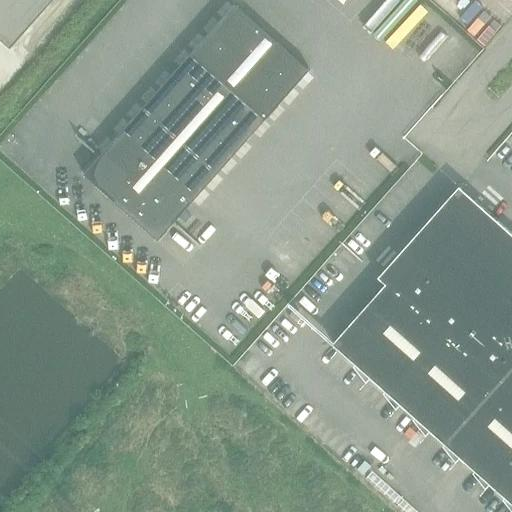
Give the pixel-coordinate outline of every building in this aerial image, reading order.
[(0,0),(0,40),(10,49),(53,0),(0,0)] [(83,174),(158,241),(310,70),(235,3),(83,174)] [(333,344),(445,444),(511,369),(511,233),(459,187),(378,278),(386,284),(333,344)] [(284,243),(270,259),(279,266),(293,251),(284,243)] [(252,264),(240,275),(265,301),(277,290),(252,264)] [(511,369),(445,444),(511,503),(511,369)]
